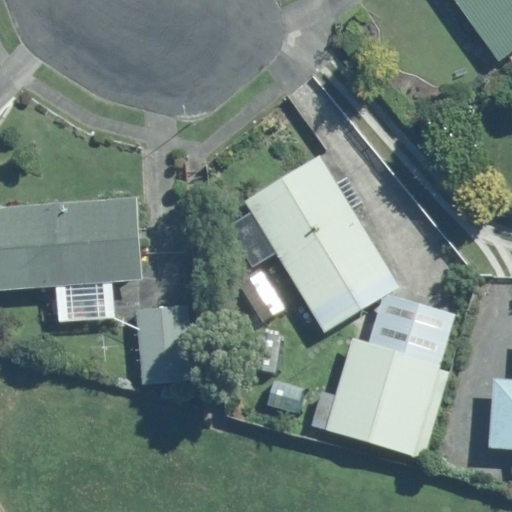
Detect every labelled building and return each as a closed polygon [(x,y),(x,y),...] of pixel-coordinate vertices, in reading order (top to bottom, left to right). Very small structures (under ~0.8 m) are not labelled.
[(511,0),(452,0),(498,65),(511,55),(511,0)] [(249,201),(327,333),(402,289),(324,157),(249,201)] [(141,199),(0,209),(0,299),(58,295),(61,326),(121,322),(117,275),(147,273),(141,199)] [(377,348),(355,342),(341,398),(325,394),(315,434),(426,462),(449,371),(443,370),(457,314),(390,297),(377,348)] [(195,305),(140,309),(145,387),(179,385),(177,349),(197,347),(195,305)] [(511,382),(497,382),(494,451),(511,451),(511,382)]
